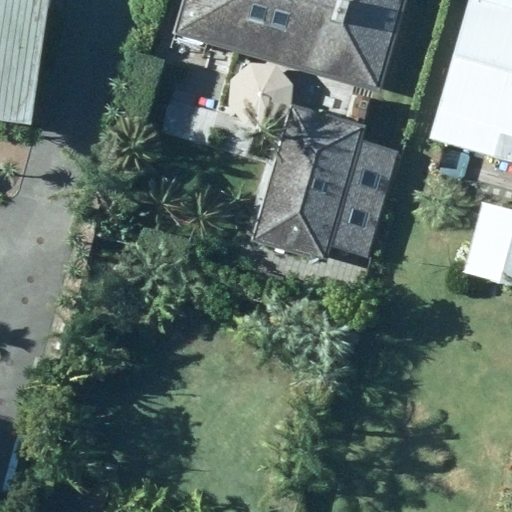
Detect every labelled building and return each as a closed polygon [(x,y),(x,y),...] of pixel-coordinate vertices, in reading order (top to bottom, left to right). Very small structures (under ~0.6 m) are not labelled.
[(0,0),(0,145),(38,150),(56,0),(0,0)] [(176,0),(157,67),(250,94),(260,56),(378,89),(403,0),(176,0)] [(511,165),(511,0),(459,0),(422,141),(511,165)] [(362,139),(288,122),(256,256),(330,274),(333,261),(365,268),(391,158),(359,150),(362,139)] [(511,211),(478,202),(459,273),(511,287),(511,211)]
